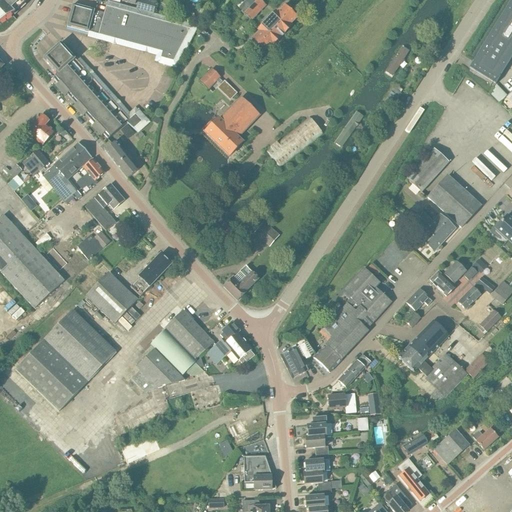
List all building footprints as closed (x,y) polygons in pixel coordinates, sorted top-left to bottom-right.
[(0,0),(0,22),(14,14),(15,15),(11,10),(21,1),(25,5),(26,5),(25,4),(27,0),(0,0)] [(148,0),(138,0),(137,7),(136,9),(153,14),(156,2),(148,0)] [(256,0),(253,4),(260,11),(265,6),(258,0),(256,0)] [(495,85),(511,57),(511,0),(510,0),(471,64),(476,67),(473,71),(495,85)] [(104,13),(82,7),(73,5),(67,27),(88,33),(89,31),(98,34),(98,35),(162,52),(159,64),(176,68),(198,26),(153,14),(136,9),(107,1),(104,13)] [(249,8),(256,15),(260,11),(253,4),(251,6),(246,1),(239,8),(244,13),(249,8)] [(276,26),(284,34),(291,27),(289,25),(296,18),(284,6),(277,13),(281,17),(275,23),(277,25),(276,26)] [(244,13),(245,13),(251,20),(256,15),(249,8),(244,13)] [(263,38),(270,45),(271,44),(273,45),(284,34),(276,26),(277,25),(275,23),(281,17),(277,13),(277,14),(276,12),(267,22),(274,29),(265,37),(264,37),(263,38)] [(274,29),(267,22),(258,30),(259,32),(252,39),(264,51),(270,45),(263,38),(264,37),(265,37),(274,29)] [(415,50),(403,42),(383,72),(393,80),(415,50)] [(150,122),(139,110),(129,120),(60,43),(43,58),(58,75),(53,79),(57,84),(56,86),(65,96),(67,95),(76,104),(74,106),(83,116),(85,115),(94,124),(92,126),(101,136),(103,135),(108,140),(126,123),(138,133),(150,122)] [(212,70),(200,82),(208,90),(219,78),(212,70)] [(496,84),(490,94),(499,103),(507,96),(496,84)] [(386,100),(392,103),(393,105),(401,94),(394,89),(386,100)] [(241,99),(229,111),(219,121),(218,119),(205,133),(229,157),(242,143),(237,138),(259,116),(241,99)] [(375,117),(381,121),(388,111),(381,107),(375,117)] [(356,113),(335,143),(341,148),(363,117),(356,113)] [(27,133),(42,146),(54,132),(46,125),(49,122),(42,116),(27,133)] [(322,134),(309,117),(266,151),(280,168),(322,134)] [(67,134),(63,129),(59,133),(63,138),(67,134)] [(14,152),(12,156),(18,160),(28,146),(26,145),(28,142),(24,139),(23,142),(22,141),(14,152)] [(138,170),(116,142),(105,151),(127,179),(138,170)] [(78,144),(64,156),(77,171),(91,158),(78,144)] [(433,150),(406,180),(421,193),(448,163),(433,150)] [(39,172),(41,170),(49,163),(38,151),(28,159),(29,159),(23,164),(32,175),(38,170),(39,172)] [(46,173),(44,175),(47,180),(51,186),(66,204),(74,197),(72,195),(76,192),(66,181),(77,171),(64,156),(54,166),(51,169),(49,170),(46,173)] [(89,189),(96,183),(95,182),(105,174),(93,159),(83,168),(88,174),(76,183),(80,187),(85,184),(89,189)] [(9,174),(14,178),(17,175),(14,172),(18,168),(16,165),(9,172),(4,168),(2,171),(2,172),(7,177),(9,174)] [(427,198),(461,228),(481,206),(447,176),(427,198)] [(399,178),(394,183),(398,187),(400,185),(403,187),(407,182),(405,179),(403,182),(399,178)] [(13,180),(8,184),(14,192),(19,187),(13,180)] [(114,210),(122,203),(124,201),(110,185),(85,207),(106,232),(116,223),(102,207),(107,203),(114,210)] [(76,192),(72,195),(74,197),(76,200),(81,196),(77,191),(76,192)] [(455,230),(447,223),(428,205),(422,212),(434,222),(426,231),(441,245),(455,230)] [(64,282),(10,223),(3,215),(0,217),(0,271),(34,309),(64,282)] [(511,219),(507,215),(495,228),(497,230),(495,231),(501,236),(502,235),(511,243),(511,219)] [(264,222),(255,233),(270,246),(279,235),(264,222)] [(434,252),(441,245),(426,231),(418,238),(434,252)] [(101,233),(94,239),(91,235),(77,247),(88,260),(90,259),(91,260),(93,258),(92,257),(110,242),(101,233)] [(405,233),(401,238),(410,247),(415,242),(405,233)] [(46,234),(36,244),(39,248),(50,238),(46,234)] [(53,234),(50,237),(54,243),(58,240),(53,234)] [(58,247),(55,244),(46,252),(51,258),(58,252),(56,249),(58,247)] [(171,265),(171,264),(160,254),(138,277),(139,278),(130,287),(140,297),(171,265)] [(455,261),(443,275),(454,284),(466,271),(456,262),(455,261)] [(245,266),(223,287),(237,301),(246,292),(246,291),(258,280),(245,266)] [(471,267),(463,276),(468,282),(477,273),(471,267)] [(347,305),(322,331),(320,334),(328,342),(325,346),(341,361),(368,332),(364,329),(373,319),(375,321),(391,303),(376,288),(380,284),(364,269),(343,292),(353,302),(349,306),(347,305)] [(455,288),(438,271),(429,280),(433,284),(446,297),(455,288)] [(138,300),(109,273),(109,272),(86,296),(115,324),(138,300)] [(476,285),(465,296),(457,303),(465,311),(466,309),(467,311),(471,306),(470,305),(485,291),(489,295),(493,290),(480,279),(476,284),(476,285)] [(502,306),(511,293),(511,288),(503,281),(491,296),(502,306)] [(432,302),(419,289),(406,303),(415,311),(423,303),(427,307),(432,302)] [(116,354),(71,311),(14,371),(59,413),(116,354)] [(181,376),(186,371),(192,378),(203,373),(205,369),(196,360),(214,343),(209,339),(209,338),(183,311),(165,329),(166,329),(151,344),(181,376)] [(486,333),(501,318),(493,311),(479,326),(486,333)] [(413,313),(405,322),(411,328),(420,319),(413,313)] [(408,347),(424,362),(448,337),(433,322),(408,347)] [(210,350),(220,361),(231,352),(230,351),(243,340),(237,334),(240,332),(232,323),(222,331),(223,333),(220,335),(223,339),(215,345),(210,350)] [(297,348),(281,356),(280,357),(292,380),(306,372),(308,371),(301,357),(302,357),(308,358),(313,354),(301,336),(295,343),(297,348)] [(230,351),(231,352),(238,361),(239,361),(243,366),(254,356),(250,351),(251,350),(243,340),(230,351)] [(325,346),(320,351),(313,358),(330,373),(341,361),(325,346)] [(453,390),(431,369),(424,362),(408,347),(398,358),(413,373),(417,368),(426,377),(425,379),(445,398),(453,390)] [(140,372),(134,378),(132,380),(144,393),(184,381),(154,350),(136,368),(140,372)] [(210,361),(211,360),(216,365),(220,361),(210,350),(206,353),(209,358),(208,359),(210,361)] [(445,354),(440,360),(431,369),(453,390),(467,375),(445,354)] [(364,368),(365,369),(371,363),(362,355),(338,381),(346,388),(364,368)] [(465,371),(473,379),(488,363),(481,356),(465,371)] [(369,373),(362,378),(367,385),(373,380),(369,373)] [(505,387),(496,396),(511,414),(511,389),(509,391),(505,387)] [(436,390),(430,395),(439,403),(444,398),(436,390)] [(328,397),(329,409),(345,407),(346,414),(356,413),(354,394),(328,397)] [(377,395),(367,396),(369,416),(380,415),(377,395)] [(485,400),(482,403),(488,410),(491,407),(485,400)] [(325,425),(326,425),(325,418),(312,419),(313,425),(307,426),(307,437),(325,436),(326,436),(325,425)] [(472,438),(477,443),(484,451),(498,438),(490,430),(495,426),(490,420),(481,428),(487,434),(484,437),(483,435),(482,436),(479,432),(472,438)] [(438,438),(433,429),(402,447),(408,456),(409,456),(438,438)] [(469,446),(462,438),(455,431),(433,450),(447,465),(469,446)] [(325,436),(307,437),(305,437),(306,449),(315,448),(315,456),(328,455),(328,447),(325,447),(324,437),(325,437),(325,436)] [(125,449),(118,453),(123,464),(130,460),(125,449)] [(328,455),(315,456),(316,461),(305,462),(305,473),(324,471),(324,472),(330,471),(329,460),(328,455)] [(254,491),(261,490),(271,490),(276,489),(273,481),(271,481),(271,477),(272,477),(266,461),(260,463),(258,457),(243,457),(244,483),(253,483),(254,491)] [(407,461),(397,469),(402,475),(399,477),(413,493),(420,501),(428,494),(422,486),(417,481),(422,477),(407,461)] [(324,471),(305,473),(303,473),(304,485),(317,484),(318,490),(331,489),(331,482),(322,483),(321,472),(324,472),(324,471)] [(364,473),(359,478),(368,488),(373,484),(364,473)] [(387,477),(382,481),(386,486),(391,482),(387,477)] [(395,485),(390,490),(381,497),(393,511),(406,511),(408,511),(401,502),(406,498),(398,488),(395,485)] [(331,489),(318,490),(318,496),(305,497),(306,509),(308,509),(327,507),(324,507),(323,496),(332,496),(331,489)] [(208,509),(224,508),(224,500),(208,500),(208,509)] [(269,511),(268,507),(256,507),(256,501),(242,501),(242,511),(269,511)] [(386,511),(379,503),(374,508),(369,511),(386,511)]
